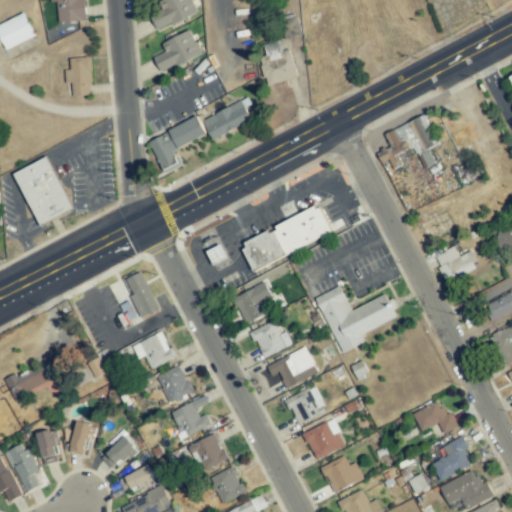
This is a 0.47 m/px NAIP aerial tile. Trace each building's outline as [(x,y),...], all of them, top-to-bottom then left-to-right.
[(52,0),(57,0),(58,22),(85,21),(84,0),(52,0)] [(162,0),(157,2),(162,12),(151,17),(158,31),(196,12),(190,0),(162,0)] [(0,24),(0,37),(6,50),(35,35),(24,13),(0,24)] [(297,19),(284,22),(286,32),(292,31),(292,33),(300,31),(297,19)] [(200,54),(189,31),(162,44),(166,52),(153,58),(161,73),(200,54)] [(289,49),(282,51),(279,41),(264,45),(267,57),(259,59),(265,85),(296,78),(289,49)] [(70,58),(70,70),(65,70),(65,83),(72,82),(72,96),(91,96),(90,58),(70,58)] [(213,139),(251,119),(241,100),(203,120),(213,139)] [(148,141),(163,173),(179,165),(172,151),(206,134),(197,117),(148,141)] [(436,146),(424,117),(385,133),(392,149),(379,154),(382,163),(396,157),(395,153),(407,148),(405,142),(413,139),(419,153),(436,146)] [(72,210),(48,157),(15,172),(39,226),(72,210)] [(332,234),(319,206),(241,242),(253,269),(332,234)] [(511,224),(497,225),(498,250),(511,249),(511,224)] [(207,251),(213,265),(227,259),(221,245),(207,251)] [(468,251),(458,256),(453,247),(434,257),(447,283),(477,268),(468,251)] [(124,279),(140,317),(157,309),(140,272),(124,279)] [(262,302),(271,298),(264,283),(232,298),(244,324),(267,313),(262,302)] [(316,297),(341,353),(365,342),(361,334),(396,318),(385,295),(351,310),(340,287),(316,297)] [(511,311),(511,294),(485,304),(490,319),(511,311)] [(285,333),(280,335),(273,321),(250,333),(262,358),(290,344),(285,333)] [(503,365),(511,361),(511,327),(511,326),(491,334),(503,365)] [(133,345),(139,358),(144,355),(151,368),(173,358),(162,332),(133,345)] [(259,369),(266,385),(280,379),(285,388),(317,373),(305,347),(259,369)] [(55,376),(48,361),(7,381),(14,396),(55,376)] [(192,391),(178,365),(156,377),(169,403),(192,391)] [(295,424),(325,414),(316,387),(286,398),(295,424)] [(210,425),(205,414),(199,417),(195,409),(208,403),(204,396),(171,411),(183,437),(210,425)] [(451,412),(443,415),(438,402),(412,413),(420,431),(439,423),(443,433),(457,427),(451,412)] [(344,446),(332,420),(303,433),(315,459),(344,446)] [(66,431),(63,440),(71,442),(68,451),(84,456),(92,425),(76,421),(73,433),(66,431)] [(59,461),(53,431),(37,434),(43,464),(59,461)] [(189,445),(201,470),(226,459),(215,434),(189,445)] [(100,456),(113,470),(135,449),(123,435),(100,456)] [(439,480),(472,464),(459,438),(441,447),(446,456),(431,464),(439,480)] [(6,452),(23,487),(34,482),(31,476),(37,472),(23,443),(6,452)] [(321,468),(334,492),(362,478),(355,463),(349,466),(344,456),(321,468)] [(0,490),(15,484),(12,479),(9,481),(0,461),(0,490)] [(125,491),(153,480),(148,467),(120,478),(125,491)] [(245,492),(231,467),(209,478),(222,504),(245,492)] [(486,481),(479,484),(473,471),(441,485),(453,511),(459,511),(493,497),(486,481)] [(414,494),(427,487),(420,473),(407,480),(414,494)] [(156,511),(170,506),(161,487),(121,506),(124,511),(156,511)] [(368,504),(361,490),(340,501),(345,511),(379,511),(380,511),(375,501),(368,504)] [(258,511),(266,509),(262,498),(225,511),(258,511)] [(469,511),(500,511),(499,508),(498,508),(496,501),(469,511)]
